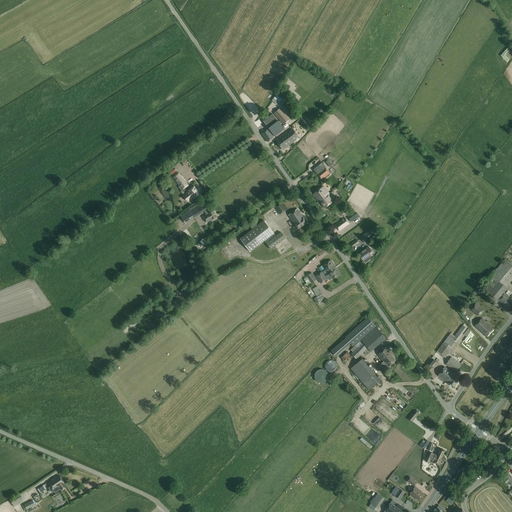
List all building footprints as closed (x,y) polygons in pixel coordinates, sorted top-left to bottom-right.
[(506,61),(511,57),(511,53),(507,47),(500,51),(506,61)] [(274,98),(279,102),(280,103),(287,93),(281,88),(279,91),(274,98)] [(267,107),(271,110),(276,104),(272,101),(267,107)] [(283,124),(290,119),(280,108),(274,113),(283,124)] [(263,121),(268,128),(269,128),(275,136),(285,129),(278,120),(273,113),(263,121)] [(268,142),(274,137),(267,128),(261,133),(268,142)] [(298,136),(293,129),(292,130),(291,130),(291,131),(286,134),(285,133),(276,140),(283,150),(296,140),(295,139),(298,136)] [(314,169),(317,173),(325,167),(322,163),(314,169)] [(325,167),(317,173),(322,179),(330,173),(325,167)] [(183,189),(188,185),(179,173),(173,177),(183,189)] [(189,191),(184,196),(188,201),(194,197),(195,198),(200,194),(194,186),(189,190),(189,191)] [(319,201),(329,193),(328,192),(323,186),(313,194),(318,200),(319,201)] [(329,193),(319,201),(325,208),(334,201),(329,195),(329,194),(329,193)] [(281,200),(273,206),(279,215),(287,209),(281,200)] [(181,216),(185,222),(204,211),(206,214),(208,213),(205,208),(203,209),(200,204),(181,216)] [(297,209),(291,213),(288,215),(298,229),(307,222),(297,209)] [(217,217),(212,210),(208,213),(206,214),(203,216),(207,223),(217,217)] [(340,231),(349,224),(345,217),(335,224),(340,231)] [(271,239),(276,235),(264,220),(240,239),(250,252),(264,241),(266,243),(271,239)] [(360,236),(365,243),(377,234),(372,228),(360,236)] [(266,243),(269,247),(271,249),(286,238),(281,231),(276,235),(271,239),(266,243)] [(351,249),(359,243),(356,239),(348,245),(351,249)] [(359,254),(363,260),(365,263),(371,258),(370,256),(368,253),(371,251),(369,247),(365,249),(362,252),(359,254)] [(511,300),(504,294),(503,295),(502,295),(507,288),(506,287),(511,280),(511,264),(505,259),(491,275),(492,275),(482,288),(484,289),(489,293),(487,296),(495,303),(497,300),(498,301),(499,301),(509,309),(511,305),(511,300)] [(322,272),(316,276),(318,280),(324,275),(327,272),(336,267),(332,261),(331,260),(323,266),(326,270),(322,272)] [(329,274),(326,276),(329,280),(332,279),(340,273),(336,267),(327,272),(329,274)] [(312,273),(307,276),(310,281),(311,283),(316,279),(312,273)] [(317,286),(312,289),(317,297),(316,297),(319,302),(321,301),(325,299),(317,286)] [(476,302),(470,308),(479,316),(484,310),(476,302)] [(353,346),(376,326),(368,317),(345,337),(346,337),(351,343),(353,346)] [(487,336),(493,329),(482,318),(475,326),(487,336)] [(451,333),(449,335),(437,351),(445,358),(452,348),(467,328),(463,325),(455,335),(455,336),(451,333)] [(361,340),(368,348),(371,351),(380,343),(377,339),(383,334),(376,326),(361,340)] [(380,343),(386,338),(383,334),(377,339),(380,343)] [(351,343),(346,337),(331,350),(336,356),(351,343)] [(364,352),(368,348),(361,340),(360,341),(362,343),(353,353),(351,354),(356,359),(364,352)] [(362,343),(360,341),(350,350),(353,353),(362,343)] [(385,369),(397,358),(386,346),(377,354),(383,361),(379,365),(381,368),(383,367),(385,369)] [(342,356),(349,362),(354,358),(346,351),(342,356)] [(452,369),(450,371),(445,367),(438,375),(454,387),(460,378),(452,372),(454,370),(455,372),(461,363),(451,356),(446,365),(452,369)] [(364,383),(375,374),(362,359),(351,368),(364,383)] [(326,363),(325,366),(326,368),(327,371),(329,372),(332,372),(334,371),(336,369),(337,367),(337,364),(336,362),(334,361),(331,360),(329,361),(327,362),(326,363)] [(427,372),(432,368),(428,363),(423,367),(427,372)] [(315,374),(315,378),(317,382),(321,383),(326,382),(328,378),(328,374),(326,370),(322,369),(317,370),(315,374)] [(380,380),(375,374),(364,383),(369,389),(380,380)] [(419,413),(415,410),(408,418),(412,421),(419,413)] [(435,454),(442,457),(445,450),(439,447),(435,454)] [(442,457),(435,454),(433,453),(432,454),(429,453),(425,461),(429,462),(430,460),(433,461),(432,462),(439,465),(442,457)] [(64,483),(58,474),(47,482),(50,486),(48,488),(51,492),(53,491),(55,493),(63,487),(62,485),(63,484),(63,483),(64,483)] [(417,482),(410,477),(407,481),(414,486),(417,482)] [(43,485),(38,489),(40,493),(46,489),(43,485)] [(421,491),(418,489),(419,489),(415,486),(410,493),(419,500),(424,493),(420,491),(421,491)] [(396,496),(400,490),(396,487),(391,493),(396,496)] [(400,490),(396,496),(400,499),(405,493),(401,489),(400,490)] [(377,508),(383,500),(384,498),(378,494),(371,503),(376,507),(377,508)] [(12,504),(18,500),(22,498),(20,495),(10,500),(12,504)] [(24,505),(26,510),(35,505),(32,500),(24,505)] [(403,507),(393,500),(391,503),(390,503),(385,511),(384,511),(403,511),(401,510),(403,507)]
